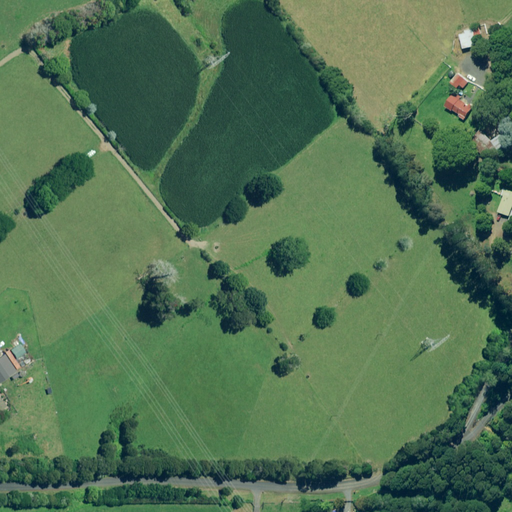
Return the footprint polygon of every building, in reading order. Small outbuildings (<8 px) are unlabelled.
[(464,49),(477,46),(475,36),(482,34),(480,27),(466,31),(466,34),(460,35),(464,49)] [(468,82),(457,74),(452,81),(463,89),(468,82)] [(461,97),(454,93),(446,107),(460,115),(459,117),(465,120),(472,107),(459,99),(461,97)] [(505,141),(501,135),(492,141),(496,146),(505,141)] [(511,210),(511,191),(504,189),(501,195),(505,196),(499,212),(510,216),(511,210)] [(22,353),(17,345),(8,351),(14,358),(22,353)] [(0,380),(13,371),(1,355),(0,355),(0,380)]
